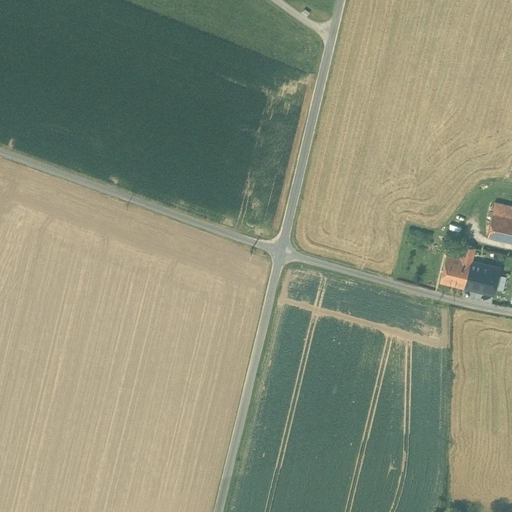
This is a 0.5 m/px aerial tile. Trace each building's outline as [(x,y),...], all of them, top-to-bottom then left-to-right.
[(511,204),(495,201),(493,211),(510,215),(511,204)] [(511,215),(510,215),(493,211),(488,235),(511,240),(511,215)] [(475,247),(464,244),(461,257),(472,260),(475,247)] [(461,257),(447,254),(440,280),(465,286),(472,260),(461,257)] [(472,260),(465,286),(493,293),(500,267),(472,260)]
